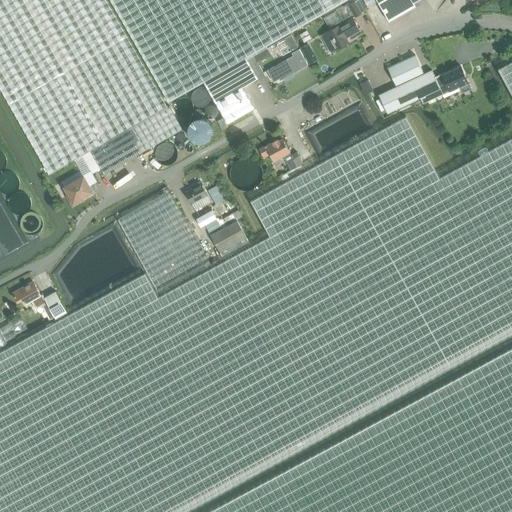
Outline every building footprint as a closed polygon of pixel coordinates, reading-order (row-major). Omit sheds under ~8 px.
[(108,0),(0,0),(0,86),(50,174),(74,160),(82,155),(91,150),(92,151),(93,150),(130,129),(143,152),(183,129),(108,0)] [(111,0),(170,101),(204,81),(221,72),(266,46),(346,0),(364,0),(368,6),(376,1),(375,0),(111,0)] [(377,0),(378,1),(390,23),(418,7),(416,2),(419,0),(377,0)] [(501,0),(496,0),(481,9),(483,12),(499,12),(501,0)] [(355,17),(361,13),(355,3),(349,6),(355,17)] [(346,5),(324,18),(330,28),(352,15),(346,5)] [(352,19),(326,34),(321,37),(330,53),(346,44),(343,40),(359,31),(352,19)] [(221,72),(204,81),(228,124),(255,109),(243,87),(259,79),(260,80),(265,77),(257,63),(271,55),(266,46),(221,72)] [(294,56),(268,70),(274,82),(279,79),(280,80),(308,65),(299,49),(292,53),(294,56)] [(313,52),(305,56),(310,64),(318,60),(313,52)] [(462,92),(470,89),(460,67),(436,78),(433,71),(424,75),(416,57),(389,69),(397,87),(378,96),(387,114),(421,98),(424,103),(460,87),(462,92)] [(511,63),(499,71),(511,95),(511,138),(486,153),(440,178),(407,117),(252,201),(270,235),(162,293),(157,296),(145,273),(0,350),(0,511),(181,511),(255,471),(257,470),(511,335),(511,63)] [(224,119),(218,122),(223,130),(228,127),(224,119)] [(126,161),(143,152),(130,129),(93,150),(97,157),(99,156),(108,170),(125,160),(126,161)] [(294,156),(292,153),(285,140),(281,142),(280,140),(275,143),(275,144),(263,150),(267,158),(273,155),(277,162),(284,158),(291,170),(304,163),(298,154),(294,156)] [(93,169),(74,180),(79,188),(76,189),(82,199),(92,193),(91,191),(102,184),(93,169)] [(118,221),(158,293),(211,263),(169,189),(163,192),(164,194),(118,221)] [(210,235),(223,257),(249,242),(237,220),(243,217),(238,210),(220,220),(219,217),(217,218),(213,210),(196,219),(201,227),(205,225),(210,235)] [(56,292),(44,298),(43,295),(41,296),(34,283),(14,295),(18,302),(23,300),(25,304),(32,301),(36,309),(47,303),(56,319),(68,313),(56,292)] [(21,316),(0,328),(0,329),(6,340),(17,334),(28,328),(21,316)] [(511,511),(511,346),(205,511),(511,511)]
